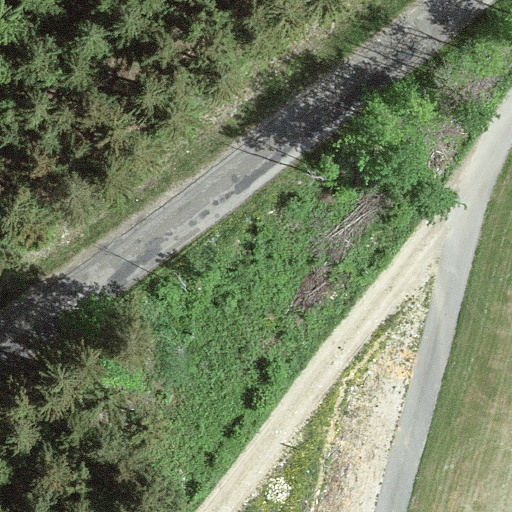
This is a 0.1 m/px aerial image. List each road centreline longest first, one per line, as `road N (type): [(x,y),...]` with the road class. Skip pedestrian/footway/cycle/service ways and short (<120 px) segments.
road 1 (tertiary): [(0,340),(455,0)]
road 2 (track): [(456,246),(312,380),(219,511)]
